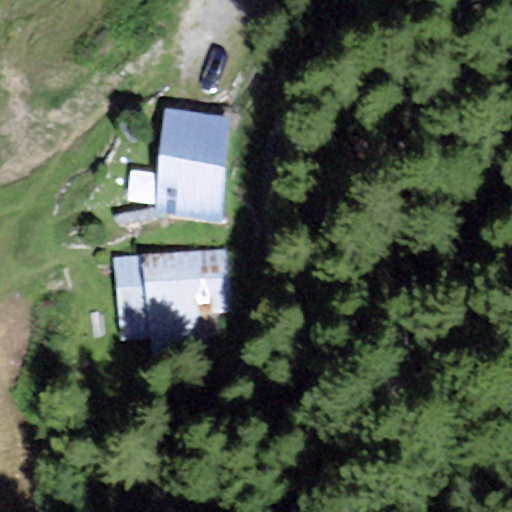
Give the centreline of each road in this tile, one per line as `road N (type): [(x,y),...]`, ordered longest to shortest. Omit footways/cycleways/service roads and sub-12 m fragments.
road 1 (residential): [(377,0),(318,58),(285,109),(276,136),(272,270),(260,344),(228,405),(149,511)]
road 2 (track): [(133,360),(115,511)]
